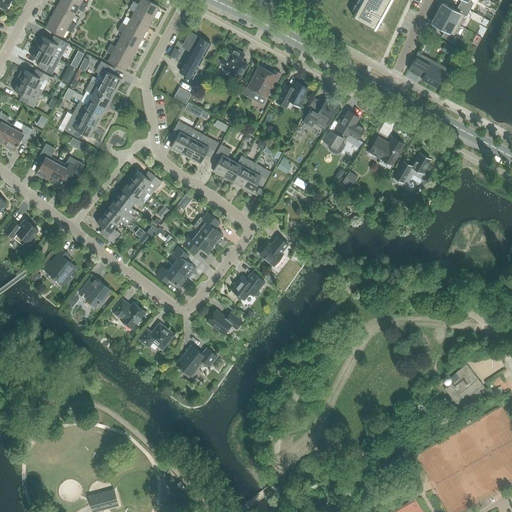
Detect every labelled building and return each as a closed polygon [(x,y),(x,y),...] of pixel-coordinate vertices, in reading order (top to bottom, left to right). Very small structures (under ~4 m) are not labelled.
[(12,0),(0,0),(0,7),(6,11),(7,9),(10,9),(11,6),(10,4),(12,0)] [(68,0),(61,0),(58,7),(75,17),(78,10),(84,13),(86,9),(68,0)] [(68,0),(86,9),(88,5),(83,3),(83,0),(68,0)] [(134,2),(132,6),(154,18),(160,7),(146,0),(141,0),(139,5),(134,2)] [(362,0),(353,17),(374,28),(389,0),(362,0)] [(461,0),(459,4),(470,10),(473,4),(470,2),(470,0),(461,0)] [(443,2),(437,13),(460,25),(465,15),(467,16),(470,10),(459,4),(456,10),(443,2)] [(135,13),(131,20),(148,29),(154,18),(132,6),(129,10),(135,13)] [(58,7),(52,18),(74,30),(76,26),(71,24),(75,17),(58,7)] [(437,13),(431,23),(445,31),(442,36),(452,42),(456,36),(454,35),(460,25),(437,13)] [(74,30),(52,18),(46,29),(63,39),(67,31),(72,34),(74,30)] [(122,24),(120,28),(143,39),(148,29),(131,20),(128,27),(122,24)] [(124,34),(120,41),(137,50),(143,39),(120,28),(118,32),(124,34)] [(211,45),(188,32),(180,48),(190,54),(180,73),(192,80),(211,45)] [(437,47),(440,41),(432,36),(429,42),(437,47)] [(42,37),(37,47),(61,60),(69,45),(54,37),(52,42),(42,37)] [(111,45),(109,49),(131,61),(137,50),(120,41),(116,48),(111,45)] [(449,45),(445,51),(451,54),(454,48),(449,45)] [(61,60),(37,47),(31,57),(41,62),(38,68),(52,76),(61,60)] [(230,48),(221,64),(232,70),(230,74),(240,80),(248,65),(241,62),(245,56),(230,48)] [(131,61),(109,49),(107,53),(112,56),(108,63),(125,72),(131,61)] [(416,55),(409,70),(423,77),(422,79),(437,87),(445,70),(416,55)] [(103,76),(100,81),(118,90),(123,81),(113,76),(116,70),(101,63),(96,73),(103,76)] [(272,92),(281,75),(274,71),(273,74),(259,67),(248,88),(242,85),(238,92),(262,105),(266,98),(267,99),(271,91),(272,92)] [(24,70),(19,80),(43,93),(51,78),(37,71),(34,76),(24,70)] [(65,73),(61,80),(68,83),(72,77),(65,73)] [(43,93),(19,80),(14,90),(23,96),(20,101),(35,109),(43,93)] [(91,83),(88,88),(112,100),(118,90),(100,81),(98,87),(91,83)] [(310,91),(295,82),(289,92),(284,89),(276,102),(286,108),(290,101),(301,107),(310,91)] [(93,95),(90,100),(107,110),(112,100),(88,88),(86,92),(93,95)] [(68,89),(64,97),(69,100),(74,92),(68,89)] [(5,95),(2,100),(9,104),(12,99),(5,95)] [(185,95),(181,102),(186,104),(190,97),(185,95)] [(194,96),(191,102),(196,105),(200,99),(194,96)] [(311,108),(302,122),(312,127),(314,123),(324,129),(340,106),(326,97),(322,104),(317,112),(311,108)] [(80,102),(78,106),(102,119),(107,110),(90,100),(87,106),(80,102)] [(188,102),(185,109),(190,112),(194,105),(188,102)] [(73,116),(97,129),(102,119),(78,106),(73,116)] [(356,124),(359,117),(360,116),(349,111),(337,131),(348,136),(349,135),(358,140),(365,128),(356,124)] [(0,144),(4,146),(14,127),(7,123),(6,122),(9,118),(9,117),(0,112),(0,144)] [(97,129),(73,116),(65,131),(79,139),(82,133),(92,139),(97,129)] [(228,126),(217,120),(214,126),(225,132),(228,126)] [(171,149),(181,155),(194,131),(179,123),(171,137),(176,140),(171,149)] [(14,127),(4,146),(15,152),(22,139),(28,142),(34,132),(24,126),(22,130),(14,127)] [(181,155),(191,160),(203,136),(194,131),(181,155)] [(331,131),(324,142),(332,146),(337,149),(343,139),(344,138),(331,131)] [(203,136),(191,160),(201,165),(206,156),(211,158),(219,145),(203,136)] [(377,138),(369,152),(370,152),(369,154),(374,157),(376,155),(394,166),(406,145),(393,137),(393,138),(389,144),(389,145),(377,138)] [(37,175),(48,181),(59,161),(52,158),(56,151),(46,145),(39,160),(44,163),(37,175)] [(214,172),(224,178),(233,161),(228,158),(231,151),(222,146),(214,160),(219,163),(214,172)] [(275,148),(272,154),(278,157),(281,152),(275,148)] [(396,167),(391,176),(405,184),(410,175),(413,176),(414,175),(422,180),(426,174),(423,172),(431,160),(419,153),(412,166),(401,160),(397,167),(396,167)] [(224,178),(233,183),(246,160),(241,157),(238,164),(233,161),(224,178)] [(284,157),(277,167),(287,173),(292,165),(286,162),(288,160),(284,157)] [(59,161),(48,181),(59,187),(66,175),(72,178),(73,176),(77,178),(84,165),(80,163),(70,158),(66,165),(59,161)] [(233,183),(243,189),(256,165),(246,160),(233,183)] [(256,165),(243,189),(252,194),(258,184),(263,187),(271,173),(256,165)] [(137,170),(130,179),(151,196),(155,192),(162,183),(149,173),(146,177),(137,170)] [(350,172),(342,183),(348,188),(357,176),(350,172)] [(130,179),(123,188),(144,204),(147,201),(151,196),(130,179)] [(123,188),(117,196),(131,208),(135,203),(141,208),(144,204),(123,188)] [(117,196),(110,205),(131,222),(134,218),(132,216),(135,211),(131,208),(117,196)] [(182,200),(178,205),(183,209),(187,204),(182,200)] [(110,205),(103,213),(118,225),(122,220),(128,225),(131,222),(110,205)] [(157,214),(163,218),(167,213),(162,208),(157,214)] [(118,225),(103,213),(96,222),(105,229),(101,234),(114,244),(121,235),(114,230),(118,225)] [(208,223),(201,232),(216,245),(223,235),(216,230),(221,223),(209,214),(203,220),(208,223)] [(14,240),(15,239),(24,246),(27,242),(29,244),(39,232),(25,221),(20,228),(13,222),(5,232),(14,240)] [(153,225),(146,233),(150,235),(151,236),(158,228),(153,225)] [(150,235),(146,233),(144,231),(138,240),(143,244),(150,235)] [(216,245),(201,232),(193,241),(189,238),(184,245),(196,254),(202,248),(209,254),(216,245)] [(270,244),(260,256),(275,267),(284,255),(283,254),(289,246),(278,238),(272,246),(270,244)] [(178,261),(174,267),(189,279),(196,270),(185,261),(189,256),(179,248),(172,257),(178,261)] [(47,267),(67,282),(78,269),(66,260),(69,256),(63,250),(53,263),(51,262),(47,267)] [(189,279),(174,267),(169,272),(164,268),(157,276),(167,284),(171,280),(181,288),(189,279)] [(270,271),(266,277),(271,281),(276,275),(270,271)] [(253,273),(247,280),(243,277),(232,292),(245,302),(250,295),(254,298),(265,283),(253,273)] [(89,299),(89,302),(94,306),(97,305),(99,304),(100,305),(111,291),(94,278),(83,291),(90,297),(89,299)] [(74,295),(68,302),(72,306),(78,298),(74,295)] [(113,313),(122,320),(121,321),(134,331),(147,314),(134,304),(131,307),(123,300),(113,313)] [(231,313),(227,319),(217,311),(208,323),(224,336),(232,326),(237,330),(243,323),(231,313)] [(175,336),(160,325),(153,335),(147,330),(140,340),(150,348),(154,343),(164,351),(175,336)] [(208,349),(203,355),(192,347),(178,366),(190,376),(196,368),(198,370),(204,362),(211,367),(218,358),(208,349)] [(448,387),(446,389),(460,405),(485,384),(468,364),(457,373),(452,377),(450,374),(443,380),(448,387)] [(169,478),(166,480),(175,494),(176,494),(181,490),(171,477),(169,478)] [(114,490),(89,497),(91,504),(93,511),(103,509),(108,508),(118,505),(114,490)]
